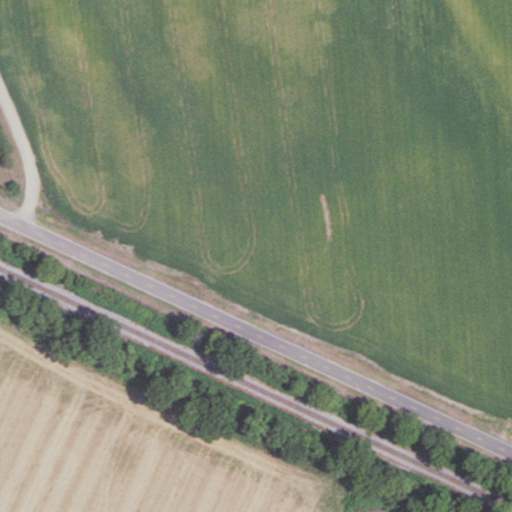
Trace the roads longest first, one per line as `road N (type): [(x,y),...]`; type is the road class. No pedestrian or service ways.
road 1 (primary): [(511,452),(0,215)]
road 2 (residential): [(0,104),(27,165),(30,206),(22,226)]
